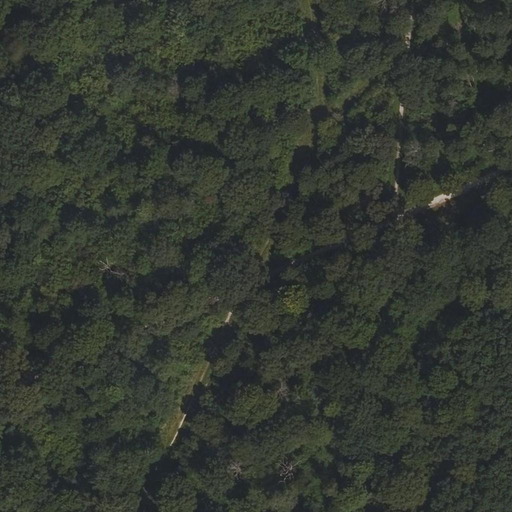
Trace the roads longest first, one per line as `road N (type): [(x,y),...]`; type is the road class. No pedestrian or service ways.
road 1 (track): [(251,285),(511,174)]
road 2 (track): [(0,397),(251,285)]
road 3 (unknown): [(251,285),(125,511)]
road 4 (unknown): [(392,227),(422,0)]
road 5 (unknown): [(0,26),(130,0)]
